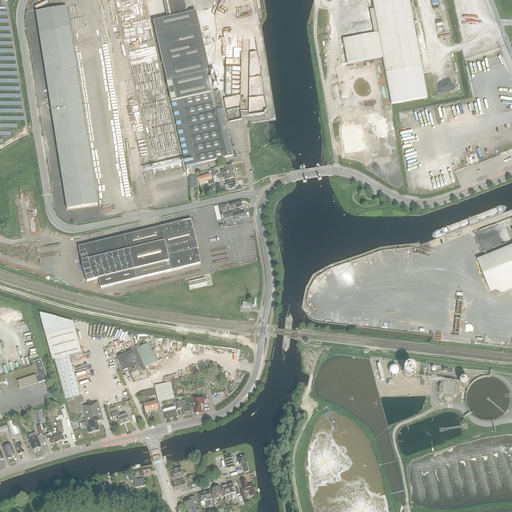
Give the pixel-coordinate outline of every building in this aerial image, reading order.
[(233,156),(233,153),(223,109),(217,111),(216,109),(223,108),(219,91),(213,93),(212,87),(215,86),(214,78),(210,78),(209,72),(209,71),(196,12),(187,14),(184,0),(163,0),(167,19),(153,22),(167,83),(166,83),(168,89),(170,95),(169,95),(170,101),(171,101),(186,167),(189,166),(233,156)] [(347,64),(382,57),(391,104),(427,98),(408,0),(382,0),(373,2),(378,33),(343,40),(347,64)] [(36,12),(36,13),(67,209),(97,205),(97,204),(67,8),(66,7),(36,12)] [(230,121),(241,119),(239,110),(235,111),(235,113),(231,114),(232,117),(230,118),(230,121)] [(365,149),(361,126),(355,127),(359,150),(365,149)] [(352,152),(347,128),(342,129),(346,153),(352,152)] [(221,174),(226,173),(234,172),(232,165),(224,167),(225,170),(220,171),(221,174)] [(208,172),(209,174),(197,178),(200,184),(200,186),(204,184),(204,183),(208,181),(209,185),(210,185),(212,189),(215,188),(213,184),(214,184),(210,170),(208,170),(208,172)] [(223,181),(227,180),(235,178),(234,172),(226,173),(226,175),(224,175),(224,178),(223,178),(223,175),(219,176),(219,178),(223,178),(223,181)] [(225,190),(228,190),(232,189),(236,188),(235,181),(227,183),(227,186),(226,186),(226,185),(224,186),(225,190)] [(229,204),(230,207),(231,210),(234,209),(235,209),(236,209),(236,208),(242,206),(240,201),(229,204)] [(219,205),(221,216),(224,215),(223,214),(222,214),(222,213),(223,213),(222,210),(223,210),(223,209),(228,207),(228,205),(229,205),(228,203),(224,204),(219,205)] [(240,211),(233,213),(233,212),(223,215),(224,220),(234,217),(235,221),(241,219),(240,218),(246,217),(244,211),(240,212),(240,211)] [(125,236),(113,239),(78,247),(86,282),(98,279),(100,288),(135,280),(200,264),(199,258),(197,251),(197,250),(198,249),(193,229),(193,220),(191,220),(125,236)] [(205,245),(202,234),(196,235),(199,246),(205,245)] [(511,246),(478,260),(491,292),(495,290),(511,283),(511,246)] [(207,286),(206,279),(188,282),(190,290),(207,286)] [(73,323),(39,314),(52,361),(54,360),(65,400),(66,400),(67,402),(71,415),(72,415),(81,413),(82,412),(80,407),(79,406),(78,405),(82,404),(83,402),(82,397),(81,397),(79,397),(78,396),(79,396),(73,372),(69,356),(81,353),(73,323)] [(148,366),(157,363),(151,350),(148,343),(148,344),(136,349),(133,350),(132,351),(122,355),(117,357),(121,367),(119,368),(121,372),(123,371),(128,369),(129,372),(132,378),(139,375),(139,373),(145,370),(144,368),(148,366)] [(17,381),(19,390),(47,380),(41,360),(34,362),(38,375),(36,376),(35,375),(17,381)] [(395,370),(413,370),(413,365),(398,365),(398,361),(394,361),(394,365),(389,365),(389,374),(395,374),(395,370)] [(191,397),(194,414),(204,413),(202,405),(205,404),(204,401),(208,400),(206,393),(208,393),(205,379),(196,380),(198,390),(197,390),(198,396),(191,397)] [(171,382),(154,386),(158,403),(175,399),(171,382)] [(89,434),(88,434),(99,431),(97,424),(96,421),(102,420),(103,420),(98,401),(82,406),(86,422),(85,422),(87,427),(87,428),(88,434),(89,434)] [(181,401),(176,402),(177,409),(182,409),(183,416),(192,415),(191,407),(191,408),(191,405),(186,406),(185,401),(181,401)] [(156,402),(150,403),(152,411),(158,410),(156,402)] [(145,413),(152,411),(150,403),(143,405),(145,413)] [(165,420),(177,417),(174,405),(162,408),(165,420)] [(125,413),(119,415),(118,412),(111,414),(113,418),(117,417),(118,419),(117,419),(119,425),(130,422),(127,415),(127,416),(125,413)] [(16,419),(6,423),(12,437),(22,433),(16,419)] [(56,423),(57,426),(60,438),(59,438),(60,442),(64,440),(62,433),(64,432),(62,428),(63,428),(61,421),(56,423)] [(8,430),(6,423),(0,424),(0,431),(0,432),(8,430)] [(51,444),(56,443),(53,435),(51,429),(47,431),(48,434),(46,435),(47,440),(50,439),(51,444)] [(35,433),(28,436),(30,443),(32,451),(37,449),(38,449),(39,449),(40,448),(41,448),(38,440),(35,433)] [(18,455),(24,453),(23,449),(21,443),(17,445),(15,445),(18,455)] [(12,458),(11,456),(15,455),(13,449),(11,444),(3,447),(4,453),(7,460),(12,458)] [(231,455),(224,457),(227,469),(235,467),(231,455)] [(243,471),(244,473),(249,472),(247,463),(244,455),(237,457),(239,465),(241,465),(243,471)] [(186,488),(184,482),(183,482),(182,478),(184,478),(181,469),(170,472),(174,485),(173,485),(175,492),(182,490),(185,489),(186,488)] [(135,476),(129,477),(130,482),(133,481),(135,488),(145,486),(144,479),(136,480),(135,476)] [(252,484),(247,486),(246,480),(240,482),(243,493),(249,491),(250,497),(256,495),(252,484)] [(107,495),(112,494),(111,489),(111,490),(109,484),(100,486),(97,487),(99,492),(101,491),(102,495),(107,494),(107,495)] [(235,488),(234,484),(228,486),(231,499),(233,499),(232,494),(236,493),(236,495),(239,494),(238,488),(235,488)] [(231,499),(228,486),(222,487),(224,496),(227,495),(228,500),(231,499)] [(220,504),(220,503),(216,488),(212,489),(212,490),(211,491),(213,500),(216,499),(218,505),(220,504)] [(210,491),(204,492),(208,506),(211,506),(209,500),(212,499),(210,491)] [(208,507),(208,506),(204,492),(198,494),(201,503),(204,502),(206,508),(208,507)] [(186,510),(194,507),(193,503),(196,502),(195,497),(189,499),(190,502),(184,504),(186,510)]
